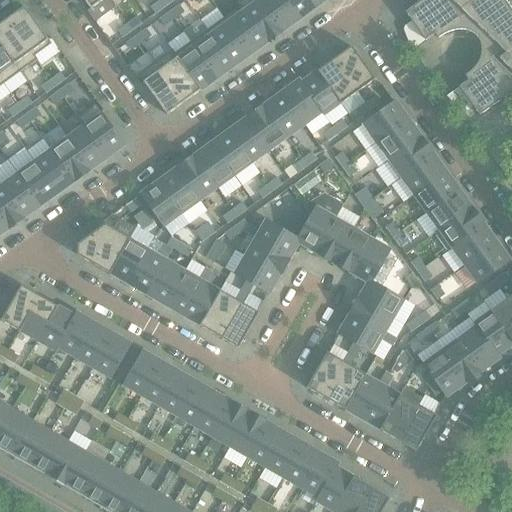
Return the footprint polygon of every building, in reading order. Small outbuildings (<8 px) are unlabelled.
[(103,0),(82,0),(89,10),(103,0)] [(164,7),(159,0),(150,7),(154,13),(164,7)] [(283,32),(259,0),(240,0),(237,3),(236,4),(239,7),(266,44),(283,32)] [(299,20),(284,0),(259,0),(283,32),(299,20)] [(316,8),(309,0),(284,0),(299,20),(316,8)] [(479,116),(511,91),(511,0),(422,0),(405,13),(425,41),(434,34),(437,39),(443,35),(449,32),(456,31),(462,31),(469,33),(475,36),(477,39),(479,42),(480,48),(480,55),(478,62),(475,68),(470,73),(464,76),(468,81),(458,88),(479,116)] [(172,19),(182,12),(178,6),(168,13),(172,19)] [(23,7),(6,20),(30,53),(47,41),(23,7)] [(266,44),(239,7),(223,19),(249,56),(266,44)] [(163,25),(172,19),(168,13),(159,19),(163,25)] [(140,24),(135,18),(126,24),(130,30),(140,24)] [(249,56),(223,19),(206,31),(233,67),(249,56)] [(30,53),(6,20),(0,24),(0,46),(14,65),(30,53)] [(121,37),(130,30),(126,24),(117,31),(121,37)] [(149,36),(144,30),(135,37),(139,43),(149,36)] [(233,67),(206,31),(190,43),(216,79),(233,67)] [(139,43),(135,37),(126,43),(130,49),(139,43)] [(216,79),(190,43),(174,54),(173,54),(200,91),(216,79)] [(0,74),(14,65),(0,46),(0,74)] [(374,80),(350,48),(334,60),(357,92),(374,80)] [(200,91),(173,54),(174,54),(171,50),(170,51),(154,63),(183,103),(200,91)] [(357,92),(334,60),(318,72),(340,104),(357,92)] [(183,103),(154,63),(137,75),(142,83),(143,84),(166,116),(183,103)] [(340,104),(318,72),(301,84),(301,85),(321,113),(323,116),(340,104)] [(59,73),(50,80),(55,87),(64,80),(59,73)] [(55,87),(50,80),(40,87),(45,94),(55,87)] [(321,113),(301,85),(298,81),(281,94),(304,126),(321,113)] [(72,91),(68,85),(58,92),(63,98),(72,91)] [(63,98),(58,92),(48,99),(53,105),(63,98)] [(304,126),(281,94),(263,106),(286,138),(304,126)] [(31,104),(26,97),(17,104),(21,111),(31,104)] [(380,104),(375,97),(365,104),(370,111),(380,104)] [(407,121),(394,103),(362,126),(375,144),(407,121)] [(12,118),(21,111),(17,104),(7,111),(12,118)] [(360,118),(370,111),(365,104),(355,111),(360,118)] [(286,138),(263,106),(246,119),(269,151),(286,138)] [(30,122),(39,115),(35,109),(25,116),(30,122)] [(100,113),(82,126),(106,159),(124,146),(100,113)] [(30,122),(25,116),(15,123),(20,129),(30,122)] [(269,151),(246,119),(228,131),(251,164),(269,151)] [(337,134),(346,127),(342,121),(332,128),(337,134)] [(388,161),(420,138),(407,121),(375,144),(388,161)] [(106,159),(82,126),(66,138),(90,171),(106,159)] [(337,134),(332,128),(322,135),(327,141),(337,134)] [(251,164),(228,131),(211,144),(234,176),(251,164)] [(90,171),(66,138),(49,150),(73,183),(90,171)] [(432,156),(420,138),(388,161),(400,179),(432,156)] [(234,176),(211,144),(193,157),(216,189),(234,176)] [(73,183),(49,150),(33,161),(57,194),(73,183)] [(306,167),(316,160),(311,153),(302,160),(306,167)] [(348,163),(341,153),(334,158),(342,168),(348,163)] [(445,173),(432,156),(400,179),(413,196),(445,173)] [(216,189),(193,157),(176,169),(199,201),(216,189)] [(306,167),(302,160),(292,167),(297,173),(306,167)] [(323,173),(333,166),(328,160),(318,167),(323,173)] [(57,194),(33,161),(16,173),(40,206),(57,194)] [(355,173),(348,163),(342,168),(349,178),(355,173)] [(199,201),(176,169),(158,182),(181,214),(199,201)] [(40,206),(16,173),(0,185),(24,218),(40,206)] [(426,214),(457,191),(445,173),(413,196),(426,214)] [(271,192),(281,185),(276,178),(266,185),(271,192)] [(181,214),(158,182),(140,195),(163,227),(181,214)] [(24,218),(0,185),(0,220),(7,230),(24,218)] [(271,192),(266,185),(257,192),(261,199),(271,192)] [(364,188),(359,192),(354,195),(358,202),(368,194),(364,188)] [(438,231),(470,208),(457,191),(426,214),(438,231)] [(373,201),(372,199),(368,194),(358,202),(363,208),(373,201)] [(140,206),(135,199),(125,206),(130,213),(140,206)] [(367,214),(377,207),(373,201),(363,208),(364,209),(367,214)] [(236,217),(246,210),(242,203),(232,210),(236,217)] [(382,213),(377,207),(367,214),(372,220),(377,217),(382,213)] [(451,249),(483,226),(470,208),(438,231),(451,249)] [(316,253),(335,219),(317,209),(299,241),(297,243),(316,253)] [(138,224),(148,217),(143,210),(133,217),(138,224)] [(236,217),(232,210),(222,217),(226,224),(236,217)] [(143,230),(153,223),(148,217),(138,224),(143,230)] [(333,263),(352,229),(335,219),(316,253),(333,263)] [(248,227),(244,221),(234,228),(239,234),(242,232),(248,227)] [(299,241),(265,221),(254,239),(288,258),(297,243),(299,241)] [(207,223),(201,228),(208,238),(214,233),(207,223)] [(392,223),(385,228),(392,238),(399,233),(392,223)] [(91,265),(112,229),(104,225),(76,245),(76,256),(91,265)] [(464,266),(495,243),(483,226),(451,249),(464,266)] [(208,238),(201,228),(194,233),(201,242),(208,238)] [(229,242),(239,234),(234,228),(224,235),(229,242)] [(109,275),(129,239),(112,229),(91,265),(109,275)] [(351,273),(370,239),(352,229),(333,263),(351,273)] [(406,243),(399,233),(392,238),(399,248),(406,243)] [(127,285),(147,249),(129,239),(109,275),(127,285)] [(177,252),(181,245),(171,239),(167,247),(172,250),(177,252)] [(288,258),(254,239),(244,256),(278,276),(288,258)] [(369,281),(388,249),(370,239),(351,273),(368,283),(369,281)] [(218,254),(224,245),(216,240),(211,250),(218,254)] [(476,284),(508,261),(495,243),(464,266),(476,284)] [(187,258),(191,250),(181,245),(177,252),(187,258)] [(146,296),(166,261),(147,249),(127,285),(146,296)] [(213,263),(218,254),(211,250),(205,259),(213,263)] [(268,294),(278,276),(244,256),(234,274),(268,294)] [(417,258),(410,263),(417,273),(424,268),(417,258)] [(164,306),(184,271),(166,261),(146,296),(164,306)] [(205,283),(212,273),(208,271),(204,268),(198,279),(202,281),(205,283)] [(431,278),(424,268),(417,273),(424,283),(431,278)] [(182,316),(202,281),(198,279),(184,271),(164,306),(182,316)] [(418,283),(411,274),(404,279),(411,288),(418,283)] [(498,288),(507,281),(503,274),(493,281),(498,288)] [(200,327),(220,292),(205,283),(202,281),(182,316),(200,327)] [(247,295),(253,286),(245,281),(239,291),(247,295)] [(403,301),(369,281),(368,283),(359,299),(393,319),(403,301)] [(488,295),(498,288),(493,281),(483,288),(488,295)] [(437,286),(430,290),(437,300),(444,295),(437,286)] [(19,333),(39,297),(21,287),(0,322),(19,333)] [(242,304),(247,295),(239,291),(234,300),(238,302),(242,304)] [(218,337),(238,302),(234,300),(220,292),(200,327),(218,337)] [(36,343),(56,307),(39,297),(19,333),(36,343)] [(465,312),(474,305),(469,298),(460,305),(465,312)] [(393,319),(359,299),(349,317),(383,336),(385,333),(393,319)] [(511,307),(506,299),(490,311),(511,342),(511,307)] [(237,348),(257,313),(242,304),(238,302),(218,337),(237,348)] [(455,319),(464,313),(465,312),(460,305),(450,313),(455,319)] [(56,349),(74,317),(56,307),(36,343),(54,353),(56,349)] [(511,344),(511,342),(490,311),(473,323),(476,327),(497,356),(511,344)] [(419,325),(429,318),(424,312),(415,319),(419,325)] [(74,359),(94,323),(76,314),(74,317),(56,349),(57,349),(74,359)] [(381,340),(383,336),(349,317),(338,335),(372,354),(381,340)] [(409,333),(419,325),(415,319),(405,326),(409,333)] [(92,369),(112,334),(94,323),(74,359),(92,369)] [(430,337),(439,330),(435,324),(425,331),(430,337)] [(497,356),(476,327),(475,327),(458,339),(481,372),(499,359),(497,356)] [(420,345),(430,337),(425,331),(415,338),(420,345)] [(395,339),(385,333),(383,336),(381,340),(391,346),(393,343),(395,339)] [(109,379),(130,344),(112,334),(92,369),(109,379)] [(481,372),(458,339),(440,352),(464,384),(481,372)] [(355,357),(360,348),(354,345),(352,344),(347,353),(355,357)] [(17,357),(7,352),(3,358),(13,364),(17,357)] [(405,352),(398,357),(405,367),(412,362),(405,352)] [(464,384),(440,352),(423,365),(446,398),(464,384)] [(140,398),(160,363),(142,353),(122,387),(140,398)] [(349,367),(355,357),(347,353),(342,362),(346,364),(349,367)] [(326,400),(345,365),(327,354),(307,389),(326,400)] [(158,408),(178,373),(160,363),(140,398),(158,408)] [(345,411),(364,376),(345,365),(326,400),(345,411)] [(38,379),(42,372),(32,366),(28,373),(38,379)] [(49,385),(53,378),(42,372),(38,379),(49,385)] [(176,418),(196,384),(178,373),(158,408),(176,418)] [(385,387),(392,377),(388,375),(384,373),(378,383),(382,385),(385,387)] [(434,382),(427,373),(421,377),(428,387),(434,382)] [(25,387),(29,380),(19,374),(15,381),(25,387)] [(362,421),(382,386),(364,376),(345,411),(362,421)] [(40,386),(29,380),(25,387),(36,393),(40,386)] [(441,392),(434,382),(428,387),(435,397),(441,392)] [(193,428),(213,394),(196,384),(176,418),(193,428)] [(380,431),(399,396),(382,386),(362,421),(380,431)] [(69,403),(73,396),(63,390),(59,397),(69,403)] [(211,438),(231,404),(213,394),(193,428),(211,438)] [(83,402),(75,397),(73,396),(69,403),(79,409),(82,403),(83,402)] [(397,441),(417,407),(399,396),(380,431),(397,441)] [(65,410),(69,403),(59,397),(55,404),(63,409),(65,410)] [(0,426),(10,411),(10,410),(0,402),(0,426)] [(79,409),(69,403),(65,410),(75,416),(79,409)] [(229,448),(249,414),(231,404),(211,438),(229,448)] [(415,452),(435,417),(417,407),(397,441),(415,452)] [(0,449),(12,457),(32,423),(10,411),(0,426),(0,449)] [(123,427),(127,420),(117,414),(113,421),(123,427)] [(247,458),(266,424),(249,414),(229,448),(247,458)] [(98,430),(102,423),(91,417),(87,424),(98,430)] [(134,433),(138,426),(127,420),(123,427),(134,433)] [(30,467),(49,433),(32,423),(12,457),(30,467)] [(264,468),(284,434),(266,424),(247,458),(264,468)] [(115,440),(120,433),(109,427),(105,434),(115,440)] [(47,477),(67,443),(49,433),(30,467),(47,477)] [(126,446),(130,439),(120,433),(115,440),(126,446)] [(162,440),(152,434),(148,441),(158,447),(162,440)] [(282,479),(302,444),(284,434),(264,468),(282,479)] [(169,453),(173,446),(162,440),(158,447),(169,453)] [(65,488),(84,453),(67,443),(47,477),(65,488)] [(300,489),(319,454),(302,444),(282,479),(300,489)] [(151,461),(155,453),(145,447),(140,455),(151,461)] [(83,498),(102,464),(84,453),(65,488),(83,498)] [(161,466),(165,459),(155,453),(151,461),(161,466)] [(194,467),(198,460),(187,454),(183,462),(194,467)] [(318,499),(335,469),(337,465),(319,454),(300,489),(318,499)] [(208,466),(198,460),(194,467),(204,474),(208,466)] [(120,474),(102,464),(83,498),(100,508),(120,474)] [(186,481),(190,474),(180,468),(176,475),(186,481)] [(329,511),(332,511),(352,478),(335,469),(318,499),(315,503),(329,511)] [(106,511),(121,511),(137,484),(120,474),(100,508),(106,511)] [(196,487),(200,480),(190,474),(186,481),(196,487)] [(229,488),(233,481),(223,475),(219,482),(229,488)] [(356,511),(370,488),(352,478),(332,511),(356,511)] [(243,487),(233,481),(229,488),(239,494),(243,487)] [(145,511),(155,494),(137,484),(121,511),(145,511)] [(221,501),(225,494),(215,488),(211,495),(221,501)] [(381,511),(389,499),(370,488),(356,511),(381,511)] [(168,511),(173,504),(155,494),(145,511),(168,511)] [(232,507),(236,500),(225,494),(221,501),(232,507)] [(263,511),(266,505),(256,499),(254,502),(252,505),(263,511)]
